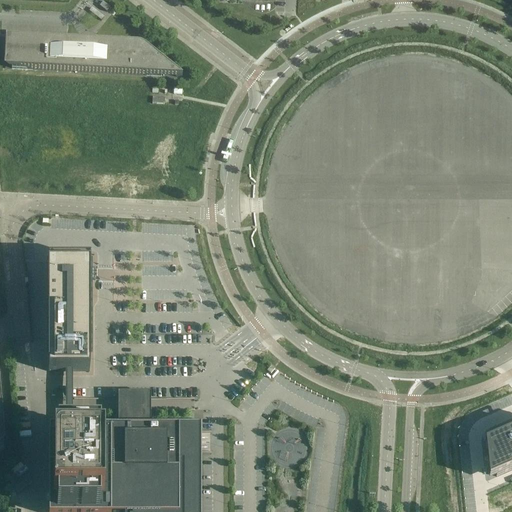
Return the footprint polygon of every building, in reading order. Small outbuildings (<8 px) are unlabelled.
[(106,12),(110,8),(103,2),(99,7),(106,12)] [(6,38),(4,69),(11,69),(161,77),(182,78),(158,59),(151,53),(145,48),(144,47),(142,46),(140,46),(139,45),(137,45),(91,43),(91,42),(91,41),(90,41),(90,40),(89,40),(88,40),(87,40),(86,41),(86,42),(13,39),(6,38)] [(51,264),(48,264),(48,301),(48,372),(89,372),(89,319),(86,319),(86,301),(86,266),(51,266),(51,264)] [(65,428),(49,428),(48,511),(201,511),(201,472),(201,421),(115,422),(97,422),(97,428),(79,428),(65,428)] [(511,432),(493,441),(484,445),(488,481),(496,478),(511,470),(511,432)]
